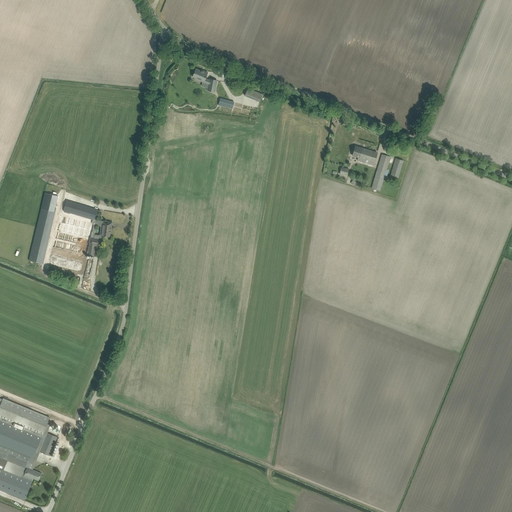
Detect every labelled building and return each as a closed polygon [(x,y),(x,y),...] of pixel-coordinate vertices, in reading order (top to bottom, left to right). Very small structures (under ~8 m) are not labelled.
[(201,70),(201,71),(196,69),(193,77),(198,79),(197,80),(209,84),(208,91),(215,92),(217,81),(210,79),(210,81),(205,79),(208,73),(201,70)] [(245,96),(260,102),(263,95),(248,89),(245,96)] [(221,98),(219,105),(232,109),(234,102),(221,98)] [(355,146),(354,152),(352,156),(358,158),(357,160),(373,165),(377,153),(355,146)] [(382,154),(380,159),(371,188),(380,191),(390,157),(382,154)] [(396,159),(394,164),(389,179),(397,181),(402,166),(403,161),(396,159)] [(340,174),(348,176),(349,169),(341,167),(340,174)] [(349,175),(346,182),(354,185),(355,184),(364,188),(366,181),(349,175)] [(29,261),(43,264),(58,196),(45,193),(29,261)] [(67,200),(63,210),(91,219),(94,220),(95,219),(98,209),(67,200)] [(99,256),(102,236),(110,237),(113,222),(95,219),(94,220),(91,219),(90,224),(94,224),(87,254),(99,256)] [(82,272),(85,261),(52,253),(50,264),(82,272)] [(50,418),(3,399),(2,399),(0,398),(0,490),(20,498),(25,500),(33,479),(24,475),(27,467),(31,458),(33,459),(36,460),(40,451),(50,456),(58,437),(47,433),(49,429),(50,425),(47,424),(50,418)] [(27,467),(24,475),(33,479),(33,478),(38,480),(41,473),(27,467)]
